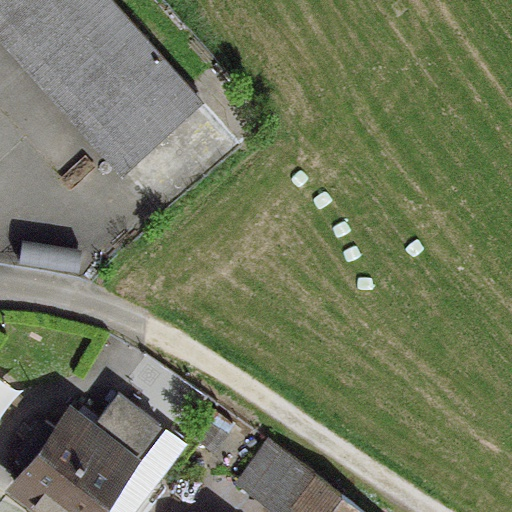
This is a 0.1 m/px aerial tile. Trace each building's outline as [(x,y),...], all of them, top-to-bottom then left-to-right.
[(0,0),(0,39),(117,170),(195,101),(104,0),(0,0)] [(136,356),(121,376),(148,397),(145,401),(168,418),(190,390),(165,371),(162,376),(136,356)] [(87,511),(155,424),(114,392),(87,427),(64,409),(51,427),(41,421),(14,457),(23,463),(9,481),(48,511),(87,511)] [(275,511),(280,511),(287,503),(309,473),(310,472),(266,440),(235,482),(275,511)] [(359,511),(309,473),(287,503),(299,511),(359,511)]
